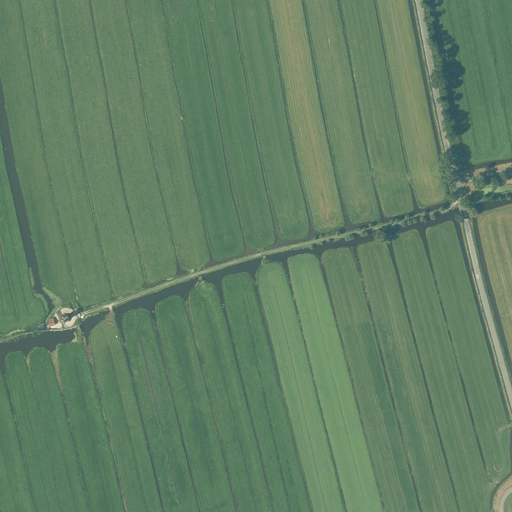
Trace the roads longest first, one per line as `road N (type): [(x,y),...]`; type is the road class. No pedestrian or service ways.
road 1 (track): [(86,312),(263,254),(442,212),(459,199)]
road 2 (tertiary): [(511,401),(455,182)]
road 3 (tertiary): [(455,182),(418,0)]
